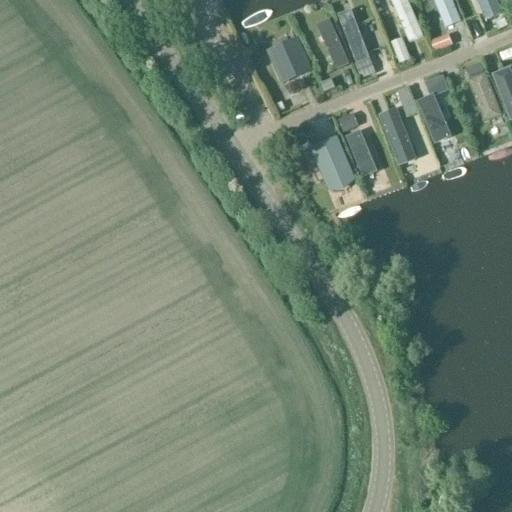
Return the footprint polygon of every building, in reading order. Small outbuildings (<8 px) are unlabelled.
[(409,44),(424,37),(407,0),(396,0),(391,3),(409,44)] [(462,21),(453,0),(434,0),(445,28),(462,21)] [(477,0),(486,20),(503,13),(497,0),(477,0)] [(370,58),(352,10),(338,15),(357,64),(370,58)] [(509,26),(505,18),(495,23),(499,31),(509,26)] [(350,64),(330,19),(316,25),(336,70),(350,64)] [(453,45),(449,34),(431,42),(435,52),(453,45)] [(313,71),(298,37),(267,50),(281,84),(313,71)] [(411,60),(402,38),(391,43),(399,64),(411,60)] [(511,48),(500,53),(503,62),(511,59),(511,48)] [(370,59),(356,65),(362,80),(376,74),(370,59)] [(470,80),(468,81),(485,123),(503,116),(486,73),(485,74),(480,62),(466,68),(470,80)] [(511,121),(511,70),(511,67),(493,74),(511,121)] [(431,96),(417,101),(435,145),(453,137),(436,97),(450,91),(443,75),(425,83),(431,96)] [(335,88),(331,79),(320,83),(324,93),(335,88)] [(397,92),(407,116),(417,112),(408,88),(397,92)] [(285,110),(282,102),(276,105),(279,113),(285,110)] [(418,159),(397,108),(379,115),(399,166),(418,159)] [(359,127),(354,114),(339,120),(344,133),(359,127)] [(378,171),(361,131),(346,137),(363,177),(378,171)] [(356,180),(338,136),(305,150),(311,164),(317,162),(329,192),(356,180)]
